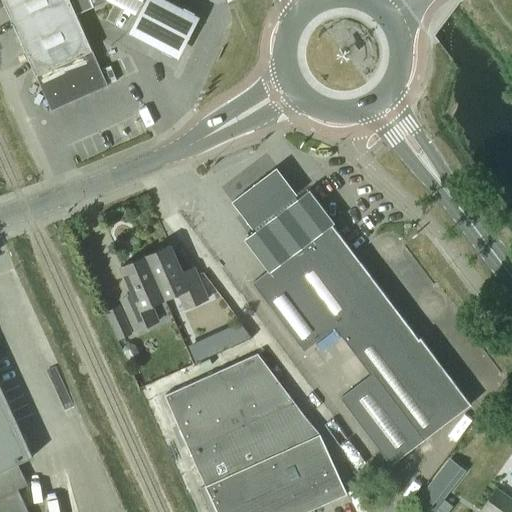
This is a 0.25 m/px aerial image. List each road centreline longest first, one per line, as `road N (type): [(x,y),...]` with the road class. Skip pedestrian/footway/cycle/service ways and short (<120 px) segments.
road 1 (tertiary): [(0,219),(90,188),(294,89)]
road 2 (unknown): [(0,281),(99,511)]
road 3 (primary): [(511,286),(373,105)]
